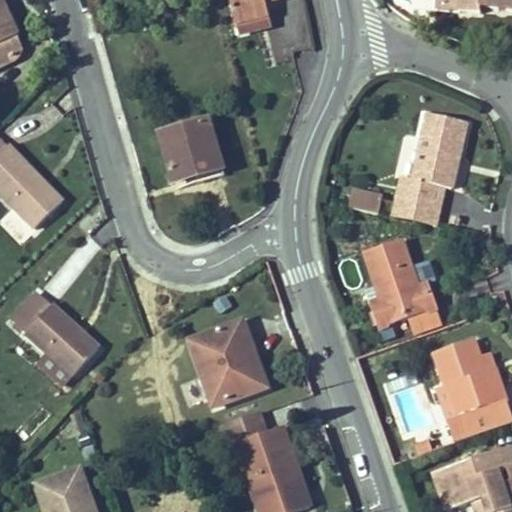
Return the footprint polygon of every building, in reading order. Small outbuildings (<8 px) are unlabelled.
[(230,0),(240,36),(272,27),(266,3),(265,0),(230,0)] [(511,0),(439,0),(438,10),(458,12),(458,13),(481,15),(481,10),(511,12),(511,0)] [(0,67),(15,60),(19,56),(20,52),(21,47),(20,43),(2,3),(0,4),(0,67)] [(452,190),(458,163),(460,163),(469,125),(427,115),(421,141),(406,138),(398,176),(403,178),(398,200),(440,209),(444,189),(452,190)] [(221,165),(209,123),(161,137),(175,184),(194,179),(192,173),(221,165)] [(63,204),(0,139),(0,193),(36,230),(63,204)] [(196,185),(224,176),(221,165),(192,173),(194,179),(196,185)] [(379,216),(382,200),(353,194),(350,210),(379,216)] [(440,209),(398,200),(394,218),(436,227),(440,209)] [(439,311),(430,286),(437,283),(430,263),(412,269),(402,242),(365,254),(377,289),(366,293),(379,331),(411,321),(435,312),(439,311)] [(100,350),(39,295),(13,323),(51,357),(42,366),(65,387),(73,377),(74,378),(100,350)] [(440,327),(435,312),(411,321),(416,336),(440,327)] [(259,392),(248,361),(256,358),(243,323),(190,343),(214,409),(259,392)] [(511,425),(511,416),(496,370),(486,374),(480,358),(474,341),(435,355),(446,388),(458,422),(448,425),(456,445),(511,425)] [(496,370),(490,355),(480,358),(486,374),(496,370)] [(268,389),(256,358),(248,361),(259,392),(268,389)] [(458,422),(446,388),(437,391),(448,425),(458,422)] [(302,511),(311,509),(283,429),(268,434),(261,414),(221,428),(240,482),(249,479),(260,511),(302,511)] [(434,453),(429,441),(418,445),(422,457),(434,453)] [(511,511),(511,489),(505,492),(498,473),(510,470),(511,468),(511,452),(510,448),(434,474),(447,511),(450,511),(474,504),(484,501),(487,511),(511,511)] [(92,511),(95,511),(81,470),(36,486),(44,511),(92,511)] [(487,511),(484,501),(474,504),(476,511),(487,511)]
